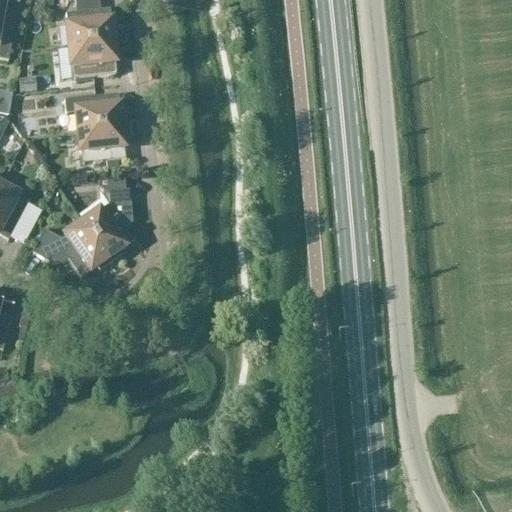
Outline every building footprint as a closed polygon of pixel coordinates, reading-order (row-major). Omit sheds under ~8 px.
[(35,0),(34,8),(53,11),(54,0),(35,0)] [(70,0),(72,15),(95,13),(94,0),(70,0)] [(4,7),(0,5),(0,63),(7,65),(17,8),(18,8),(18,7),(5,5),(4,7)] [(68,51),(117,45),(115,31),(109,32),(108,27),(110,27),(109,13),(65,18),(66,30),(68,51)] [(118,59),(117,45),(68,51),(70,71),(71,71),(72,83),(116,78),(114,65),(112,65),(112,60),(118,59)] [(34,80),(17,81),(19,95),(35,94),(34,80)] [(75,117),(77,136),(126,130),(124,116),(118,117),(117,112),(119,112),(118,98),(63,104),(65,118),(75,117)] [(126,130),(77,136),(79,156),(80,156),(81,168),(125,164),(123,150),(121,150),(121,145),(127,144),(126,130)] [(118,180),(100,181),(101,192),(119,191),(118,180)] [(0,190),(0,241),(7,245),(9,242),(27,208),(28,206),(17,200),(0,190)] [(98,215),(81,227),(110,267),(121,259),(118,254),(122,251),(123,252),(134,244),(125,231),(130,227),(132,227),(129,194),(105,196),(100,199),(107,209),(99,216),(98,215)] [(40,216),(27,208),(9,242),(22,249),(40,216)] [(110,267),(81,227),(64,239),(65,240),(60,243),(44,235),(32,258),(49,267),(50,264),(51,265),(67,264),(81,283),(91,275),(90,273),(95,270),(99,276),(110,267)] [(0,355),(2,356),(12,310),(13,310),(13,309),(0,305),(0,355)]
